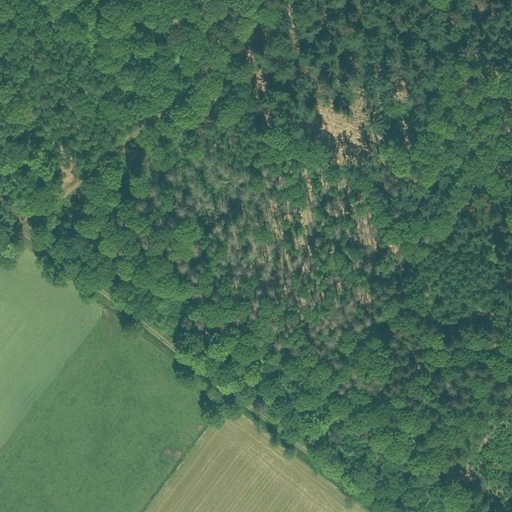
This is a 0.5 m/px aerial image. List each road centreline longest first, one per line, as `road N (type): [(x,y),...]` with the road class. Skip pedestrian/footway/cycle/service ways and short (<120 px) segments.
road 1 (track): [(22,230),(390,511)]
road 2 (track): [(511,208),(464,129),(378,88),(212,64),(161,0)]
road 3 (track): [(291,0),(155,116)]
road 4 (track): [(155,116),(22,230)]
